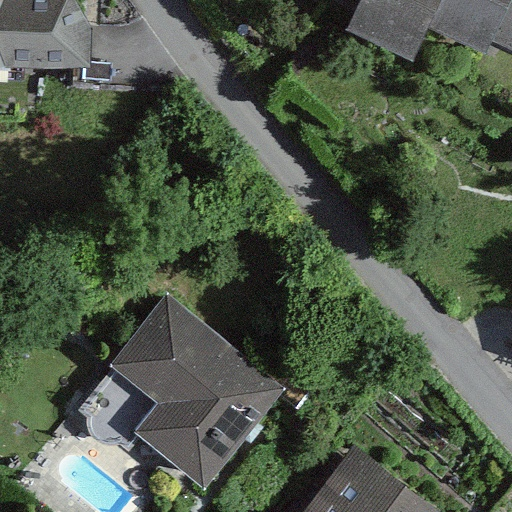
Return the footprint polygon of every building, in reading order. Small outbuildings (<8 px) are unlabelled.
[(0,0),(0,68),(92,72),(94,27),(77,0),(0,0)] [(511,0),(367,0),(356,24),(412,51),(425,23),(488,53),(494,39),(511,47),(511,0)] [(167,302),(112,370),(156,405),(134,433),(140,438),(202,487),(279,391),(167,302)] [(156,405),(112,370),(80,409),(88,416),(89,426),(92,436),(98,442),(106,445),(113,446),(118,444),(121,442),(129,449),(140,438),(134,433),(156,405)] [(440,511),(356,445),(303,511),(440,511)]
